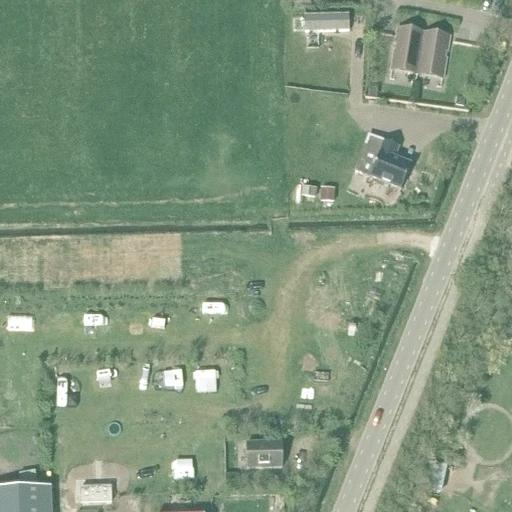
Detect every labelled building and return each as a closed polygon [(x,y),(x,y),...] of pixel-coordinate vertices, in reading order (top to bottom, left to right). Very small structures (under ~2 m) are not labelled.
[(311,8),(310,0),(299,0),(300,8),(311,8)] [(348,32),(348,15),(303,15),(303,33),(348,32)] [(393,51),(390,73),(391,73),(392,69),(416,73),(415,77),(416,77),(423,34),(397,30),(394,46),(396,46),(395,51),(393,51)] [(449,38),(423,34),(416,77),(417,73),(441,77),(440,81),(442,81),(449,38)] [(368,87),(368,97),(376,98),(376,88),(368,87)] [(456,97),(454,107),(462,109),(464,99),(456,97)] [(363,148),(353,173),(400,192),(410,169),(393,162),(398,150),(384,145),(379,156),(363,148)] [(302,189),(302,198),(314,199),(315,190),(302,189)] [(321,191),(321,202),(333,203),(333,191),(321,191)] [(280,445),(246,445),(246,471),(281,470),(280,445)] [(430,465),(424,491),(439,494),(445,468),(430,465)]
